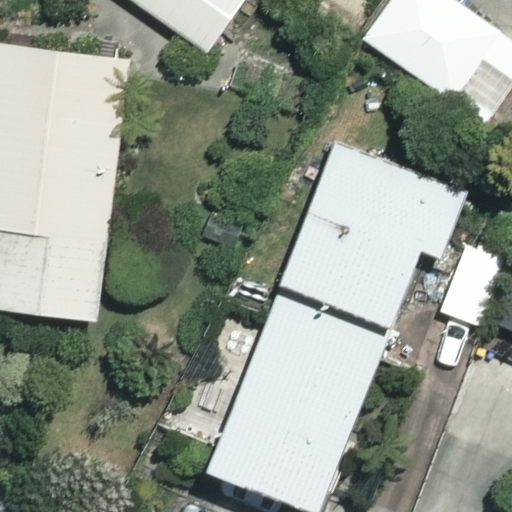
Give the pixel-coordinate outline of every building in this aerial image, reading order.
[(240,0),(141,0),(209,46),(240,0)] [(511,86),(511,36),(461,0),(388,0),(365,33),(488,121),(511,86)] [(127,54),(0,38),(0,301),(97,313),(127,54)] [(493,176),(364,129),(346,181),(317,170),(308,196),(333,205),(310,268),(420,308),(448,231),(470,239),(493,176)] [(507,257),(467,242),(441,308),(481,324),(507,257)] [(511,274),(506,273),(490,318),(511,325),(511,274)] [(414,326),(307,284),(241,452),(348,494),(414,326)]
